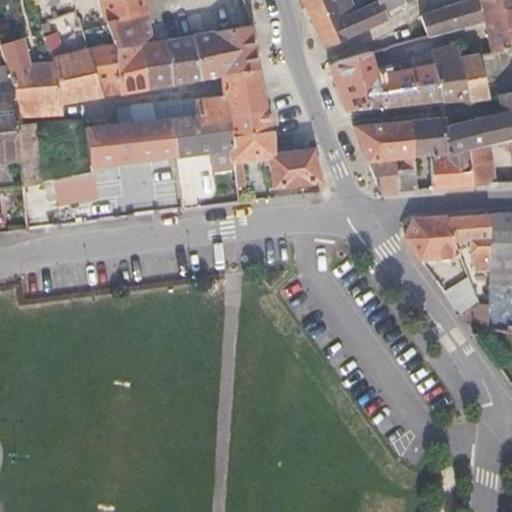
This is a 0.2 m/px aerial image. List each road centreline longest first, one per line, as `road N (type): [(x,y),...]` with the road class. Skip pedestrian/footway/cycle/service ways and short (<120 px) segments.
road 1 (residential): [(361,213),(227,225),(0,262)]
road 2 (residential): [(361,213),(506,413)]
road 3 (residential): [(282,0),(291,47),(361,213)]
road 4 (residential): [(361,213),(511,198)]
